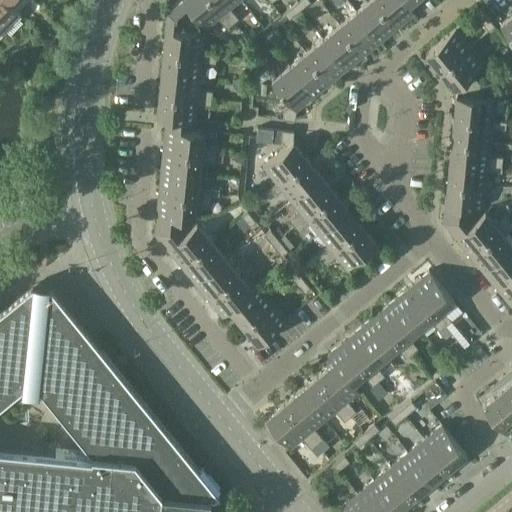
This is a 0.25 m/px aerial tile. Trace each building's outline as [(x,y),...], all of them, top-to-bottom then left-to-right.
[(0,0),(0,28),(3,26),(6,29),(20,15),(5,0),(0,0)] [(5,0),(20,15),(21,14),(18,10),(27,0),(5,0)] [(213,0),(177,0),(167,9),(195,23),(200,19),(206,27),(218,17),(226,28),(233,23),(213,0)] [(213,0),(233,23),(239,18),(230,8),(239,0),(213,0)] [(309,0),(299,0),(295,4),(300,10),(310,1),(309,0)] [(376,0),(367,0),(356,10),(380,40),(398,26),(376,0)] [(404,0),(376,0),(398,26),(415,12),(409,5),(408,5),(404,0)] [(300,10),(295,4),(284,13),(289,19),(300,10)] [(167,9),(163,50),(202,54),(202,53),(204,31),(194,30),(195,23),(167,9)] [(356,10),(339,24),(364,54),(380,40),(356,10)] [(511,12),(500,22),(511,36),(511,12)] [(480,19),(489,30),(495,25),(486,14),(480,19)] [(339,24),(322,37),(347,68),(364,54),(339,24)] [(265,36),(270,42),(281,33),(276,27),(265,36)] [(425,52),(440,70),(470,45),(455,28),(425,52)] [(322,37),(306,51),(330,81),(347,68),(322,37)] [(440,70),(456,90),(480,83),(472,73),(484,63),(470,45),(440,70)] [(163,50),(161,71),(200,75),(201,61),(215,63),(216,55),(202,53),(202,54),(163,50)] [(306,51),(289,65),(314,95),(330,81),(306,51)] [(314,95),(289,65),(271,79),(291,103),(284,108),(283,118),(295,119),(296,109),(314,95)] [(161,71),(159,93),(211,98),(212,90),(199,89),(200,75),(161,71)] [(456,90),(453,116),(492,120),(495,97),(479,96),(480,83),(456,90)] [(211,98),(159,93),(157,115),(195,119),(197,104),(211,106),(211,98)] [(453,116),(451,137),(490,141),(492,128),(505,129),(506,121),(492,120),(453,116)] [(165,126),(163,148),(216,154),(216,153),(216,146),(203,144),(204,129),(165,126)] [(263,165),(277,182),(277,183),(307,158),(293,140),(294,130),(282,129),(281,139),(286,146),(263,165)] [(451,137),(449,159),(502,164),(503,156),(489,155),(490,141),(451,137)] [(163,148),(161,170),(200,174),(201,160),(223,162),(224,154),(216,153),(216,154),(163,148)] [(282,189),(291,199),(321,175),(307,158),(277,183),(277,182),(266,191),(271,197),(282,189)] [(449,159),(447,180),(486,184),(487,171),(501,172),(502,164),(449,159)] [(161,170),(159,191),(211,197),(212,189),(198,188),(200,174),(161,170)] [(289,219),(294,225),(335,191),(321,175),(291,199),(300,210),(289,219)] [(447,180),(443,222),(473,213),(473,206),(484,207),(486,184),(447,180)] [(159,191),(155,232),(184,223),(185,217),(195,218),(197,203),(211,204),(211,197),(159,191)] [(309,222),(318,233),(348,208),(335,191),(294,225),(299,231),(309,222)] [(316,252),(321,258),(362,225),(348,208),(318,233),(327,243),(316,252)] [(241,215),(250,226),(256,221),(247,210),(241,215)] [(443,222),(469,253),(511,218),(511,216),(509,219),(505,214),(494,223),(485,211),(477,218),(473,213),(443,222)] [(511,218),(469,253),(483,270),(511,246),(511,244),(504,235),(511,228),(511,218)] [(155,232),(181,264),(211,240),(197,222),(188,229),(184,223),(155,232)] [(362,225),(321,258),(326,264),(337,255),(346,267),(376,242),(362,225)] [(264,234),(273,245),(279,240),(270,229),(264,234)] [(181,264),(194,281),(225,256),(211,240),(181,264)] [(279,240),(273,245),(282,256),(288,251),(279,240)] [(511,246),(483,270),(497,287),(511,274),(511,246)] [(194,281),(208,298),(238,273),(225,256),(194,281)] [(287,271),(296,282),(302,277),(293,266),(287,271)] [(429,270),(412,285),(445,325),(451,320),(443,310),(454,300),(429,270)] [(223,315),(230,309),(229,308),(252,290),(251,289),(238,273),(208,298),(223,315)] [(511,274),(497,287),(511,304),(511,303),(511,274)] [(302,277),(296,282),(305,293),(311,288),(302,277)] [(229,308),(230,309),(243,325),(273,300),(259,283),(251,289),(252,290),(229,308)] [(412,285),(395,298),(420,328),(431,320),(439,330),(446,338),(451,333),(445,325),(412,285)] [(0,511),(208,511),(210,495),(215,496),(218,493),(219,494),(220,493),(102,348),(100,349),(93,348),(48,294),(48,293),(33,292),(0,319),(0,511)] [(395,298),(379,312),(412,353),(418,348),(409,337),(420,328),(395,298)] [(273,300),(243,325),(257,343),(288,318),(273,300)] [(379,312),(362,326),(386,356),(397,347),(406,358),(412,353),(379,312)] [(362,326),(345,339),(378,380),(384,375),(376,365),(386,356),(362,326)] [(328,354),(334,361),(352,384),(353,383),(364,374),(372,385),(379,393),(385,388),(378,380),(345,339),(328,354)] [(334,361),(317,375),(350,416),(356,411),(347,400),(359,391),(353,383),(352,384),(334,361)] [(511,374),(499,385),(511,399),(511,374)] [(317,375),(300,388),(325,419),(335,410),(344,421),(350,416),(317,375)] [(511,424),(511,399),(499,385),(482,399),(506,429),(511,424)] [(300,388),(283,402),(323,451),(329,445),(323,438),(314,427),(325,419),(300,388)] [(411,400),(400,409),(406,415),(416,406),(411,400)] [(323,451),(283,402),(266,417),(290,447),(302,437),(311,448),(317,455),(323,451)] [(406,415),(400,409),(390,418),(395,424),(406,415)] [(374,423),(363,431),(368,438),(379,429),(374,423)] [(442,423),(424,438),(449,468),(467,454),(442,423)] [(368,438),(363,431),(352,440),(358,447),(368,438)] [(424,438),(408,451),(432,482),(449,468),(424,438)] [(408,451),(391,465),(416,495),(432,482),(408,451)] [(344,455),(334,463),(339,470),(350,461),(344,455)] [(339,470),(334,463),(323,472),(328,479),(339,470)] [(391,465),(374,479),(399,509),(416,495),(391,465)] [(374,479),(358,493),(373,511),(395,511),(399,509),(374,479)] [(373,511),(358,493),(340,507),(344,511),(373,511)]
